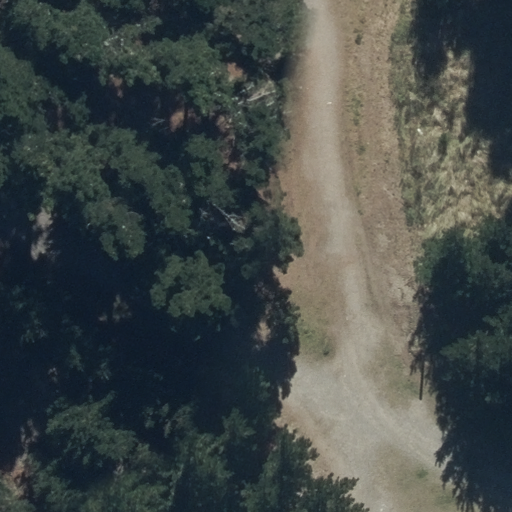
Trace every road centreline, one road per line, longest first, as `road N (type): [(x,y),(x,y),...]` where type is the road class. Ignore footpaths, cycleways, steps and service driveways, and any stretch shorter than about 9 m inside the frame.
road 1 (track): [(0,217),(511,479)]
road 2 (track): [(302,0),(380,511)]
